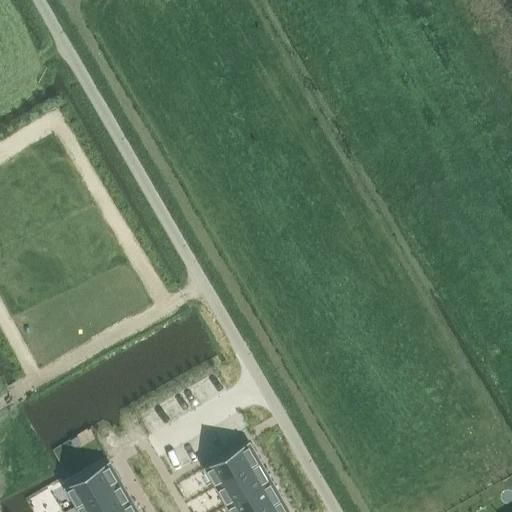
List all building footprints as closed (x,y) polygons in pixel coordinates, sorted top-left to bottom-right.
[(249,440),(206,465),(206,467),(206,466),(217,485),(260,459),(250,441),(249,440)] [(260,459),(217,485),(228,503),(271,478),(260,459)] [(80,477),(66,485),(66,486),(67,486),(77,504),(120,479),(110,461),(109,460),(80,477)] [(271,478),(228,503),(232,511),(255,511),(282,497),(271,478)] [(120,479),(77,504),(81,511),(107,511),(131,498),(120,479)] [(290,511),(282,497),(255,511),(290,511)] [(139,511),(131,498),(107,511),(139,511)]
